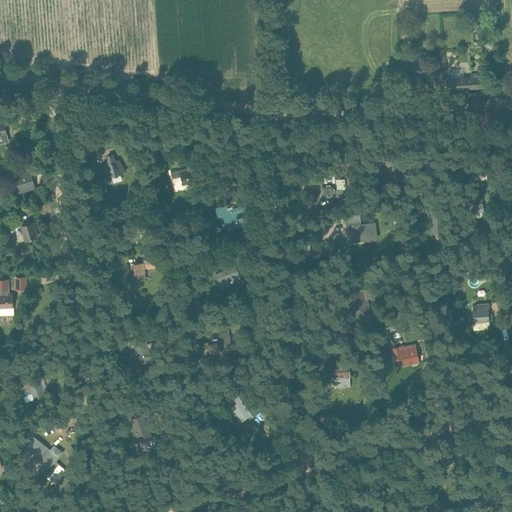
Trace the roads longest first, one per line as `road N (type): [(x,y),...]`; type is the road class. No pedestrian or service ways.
road 1 (tertiary): [(511,102),(275,109),(0,76)]
road 2 (track): [(98,511),(68,305),(54,84)]
road 3 (track): [(275,109),(298,474)]
road 4 (track): [(511,410),(171,511)]
